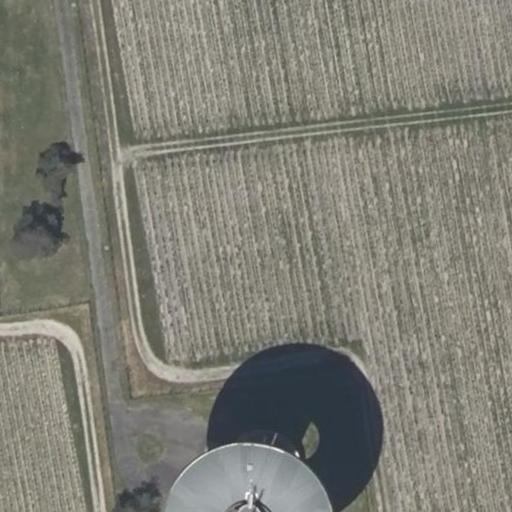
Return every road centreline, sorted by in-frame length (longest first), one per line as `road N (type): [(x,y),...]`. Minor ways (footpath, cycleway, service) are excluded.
road 1 (track): [(377,511),(351,354),(182,380),(147,364),(93,0)]
road 2 (track): [(114,153),(511,106)]
road 3 (track): [(0,329),(70,329),(101,511)]
